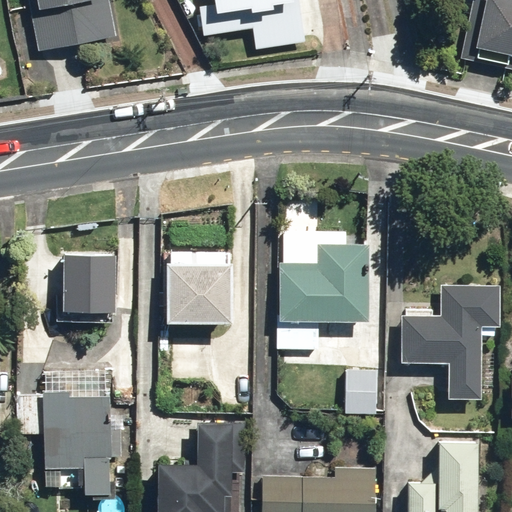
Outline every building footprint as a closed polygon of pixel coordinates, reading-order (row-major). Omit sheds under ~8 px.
[(27,0),(36,48),(101,37),(95,0),(27,0)] [(310,0),(209,0),(214,31),(249,27),(253,52),(302,43),(298,20),(313,18),(310,0)] [(511,0),(475,0),(462,61),(511,71),(511,0)] [(362,324),(367,245),(279,243),(277,350),(319,351),(320,323),(362,324)] [(229,258),(164,255),(159,380),(223,383),(229,258)] [(497,284),(434,281),(433,310),(400,309),(398,365),(445,367),(446,397),(478,398),(481,327),(495,328),(497,284)] [(380,367),(343,367),(343,413),(380,413),(380,367)] [(10,394),(0,394),(0,434),(8,434),(10,394)] [(39,397),(15,396),(14,433),(38,434),(39,397)] [(108,397),(42,396),(42,486),(81,486),(81,497),(105,497),(105,457),(118,457),(118,420),(108,420),(108,397)] [(193,465),(157,464),(154,511),(219,511),(220,497),(225,497),(226,474),(243,474),(245,426),(195,424),(193,465)] [(474,511),(477,444),(435,441),(432,484),(404,482),(401,511),(474,511)] [(333,478),(259,476),(258,511),(371,511),(372,468),(333,468),(333,478)] [(118,511),(119,500),(99,499),(98,511),(118,511)]
